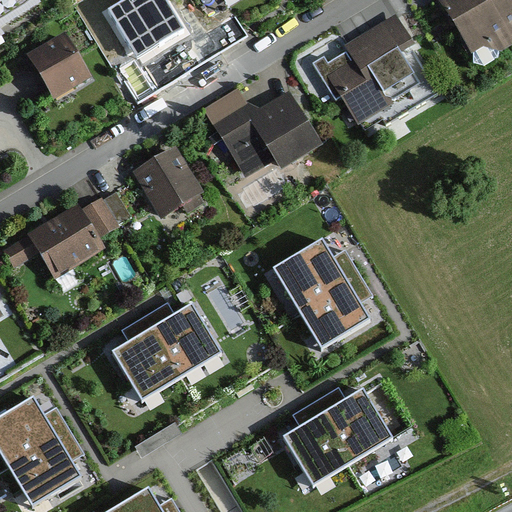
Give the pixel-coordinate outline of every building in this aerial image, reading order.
[(0,0),(0,40),(47,12),(40,0),(0,0)] [(173,0),(121,0),(104,11),(132,57),(188,24),(173,0)] [(500,56),(511,49),(511,40),(487,0),(436,0),(473,61),(488,52),(500,56)] [(511,0),(487,0),(511,40),(511,0)] [(355,59),(327,77),(360,130),(418,94),(407,77),(419,70),(408,53),(416,48),(397,17),(348,47),(355,59)] [(94,79),(67,32),(28,54),(54,101),(94,79)] [(238,89),(201,111),(244,182),(277,162),(285,175),(326,151),(290,92),(253,114),(238,89)] [(177,148),(135,174),(163,221),(206,195),(177,148)] [(103,194),(29,235),(55,281),(108,251),(100,237),(121,226),(103,194)] [(6,247),(17,267),(40,254),(28,235),(6,247)] [(345,284),(322,245),(276,272),(299,311),(345,284)] [(368,322),(345,284),(299,311),(322,350),(368,322)] [(192,311),(154,334),(181,379),(219,356),(192,311)] [(154,334),(116,356),(143,402),(181,379),(154,334)] [(363,395),(325,418),(352,464),(390,441),(363,395)] [(56,441),(33,403),(0,423),(0,453),(10,469),(56,441)] [(325,418),(287,440),(314,486),(352,464),(325,418)] [(79,480),(56,441),(10,469),(33,507),(79,480)] [(158,511),(149,495),(119,511),(158,511)]
